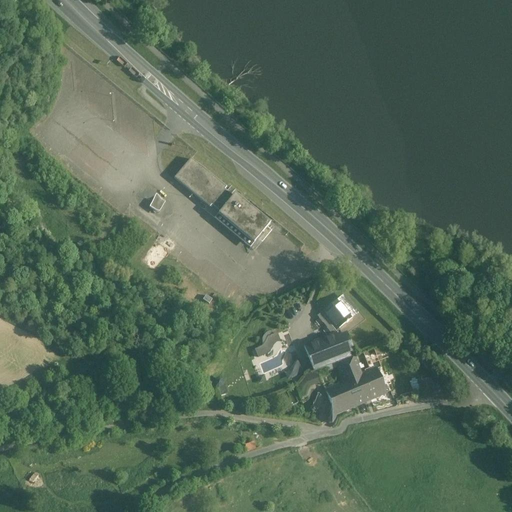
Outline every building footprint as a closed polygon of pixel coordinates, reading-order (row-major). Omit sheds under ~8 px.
[(228,185),(193,155),(175,175),(211,206),(214,202),(223,210),(220,213),(256,243),(260,238),(263,241),(273,230),(269,226),(272,222),(247,201),(237,192),(235,195),(226,187),(228,185)] [(158,191),(152,197),(161,205),(167,198),(158,191)] [(340,296),(322,311),(328,318),(325,320),(329,326),(332,323),(336,329),(346,321),(347,321),(348,320),(348,319),(353,315),(352,314),(355,312),(356,309),(346,297),(343,296),(341,297),(340,296)] [(337,331),(304,344),(314,369),(337,361),(354,354),(355,353),(346,331),(338,334),(337,331)] [(354,354),(337,361),(345,380),(362,373),(354,354)] [(378,366),(363,372),(373,397),(388,390),(378,366)] [(224,369),(223,369),(222,369),(220,369),(219,369),(219,370),(218,371),(217,372),(217,373),(218,375),(219,376),(220,377),(222,377),(223,377),(224,376),(225,375),(226,374),(226,373),(226,372),(225,371),(225,370),(224,369)] [(302,387),(322,379),(318,369),(297,377),(302,387)] [(345,380),(326,388),(337,412),(373,397),(363,372),(362,373),(345,380)] [(249,440),(259,437),(256,430),(247,433),(249,440)]
